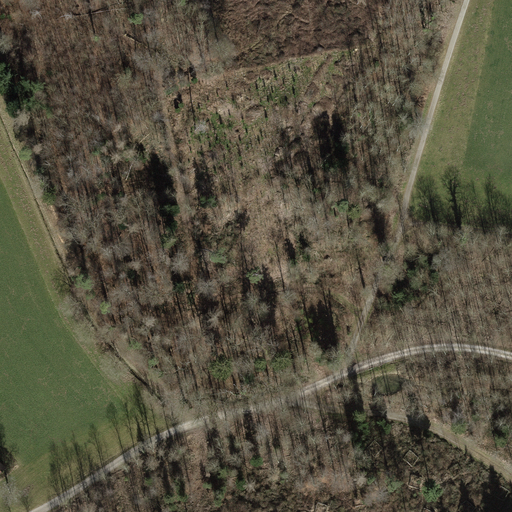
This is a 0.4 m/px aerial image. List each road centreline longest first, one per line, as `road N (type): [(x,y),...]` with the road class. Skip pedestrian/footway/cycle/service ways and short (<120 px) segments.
road 1 (track): [(37,511),(146,443),(342,375),(397,220)]
road 2 (track): [(511,236),(397,220),(468,0)]
road 3 (track): [(511,481),(418,422),(286,399)]
road 4 (track): [(342,375),(400,354),(448,348),(511,358)]
